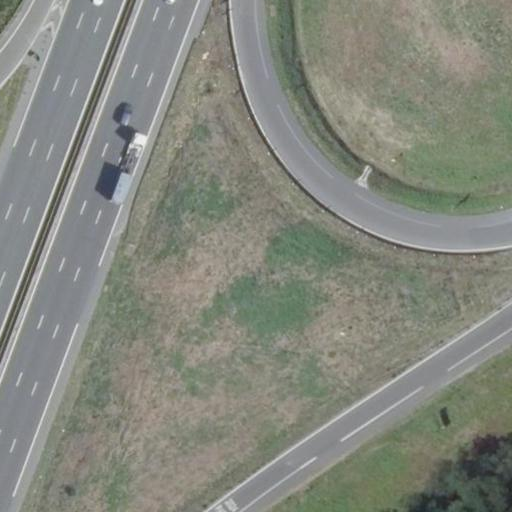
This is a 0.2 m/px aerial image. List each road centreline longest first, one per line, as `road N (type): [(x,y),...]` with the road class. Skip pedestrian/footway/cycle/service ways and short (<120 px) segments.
road 1 (motorway): [(0,454),(170,0)]
road 2 (motorway): [(511,232),(420,235),(371,219),(326,189),(268,116),(248,57),(243,0)]
road 3 (motorway): [(224,511),(511,315)]
road 4 (motorway): [(96,0),(0,259)]
